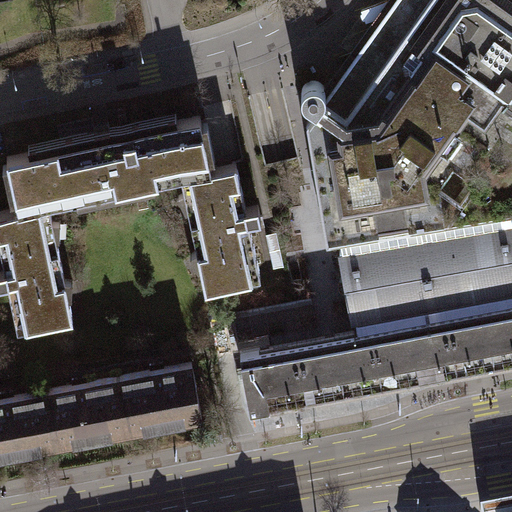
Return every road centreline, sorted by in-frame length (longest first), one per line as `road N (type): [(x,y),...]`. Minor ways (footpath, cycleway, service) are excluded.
road 1 (residential): [(322,0),(235,49),(0,98)]
road 2 (secondary): [(360,470),(147,511)]
road 3 (secondary): [(511,401),(446,417),(360,470)]
road 4 (secondary): [(391,478),(455,491),(511,481)]
